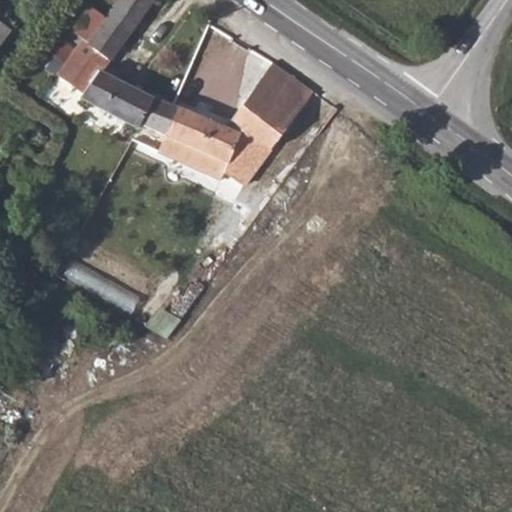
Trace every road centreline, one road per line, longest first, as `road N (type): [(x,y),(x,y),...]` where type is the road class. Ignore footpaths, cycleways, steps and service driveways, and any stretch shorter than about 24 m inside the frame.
road 1 (secondary): [(277,0),(422,103)]
road 2 (tertiary): [(506,0),(422,103)]
